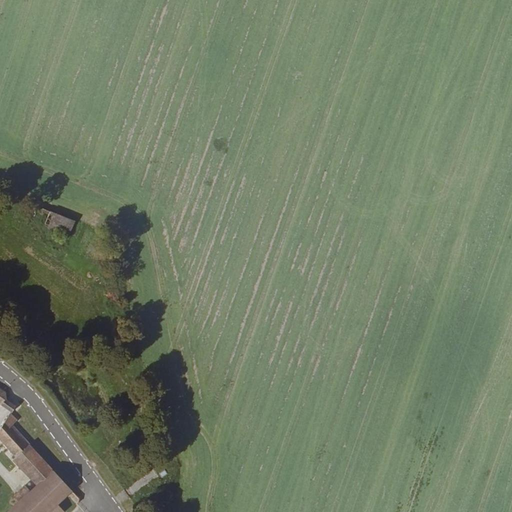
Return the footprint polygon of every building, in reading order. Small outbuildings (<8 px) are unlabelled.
[(35,215),(45,219),(51,206),(41,202),(35,215)] [(51,206),(45,219),(70,231),(76,217),(51,206)] [(21,463),(37,480),(54,465),(13,418),(17,411),(12,406),(1,434),(21,458),(21,463)] [(37,480),(3,511),(43,511),(72,485),(54,465),(37,480)] [(72,485),(43,511),(58,511),(79,494),(72,485)]
